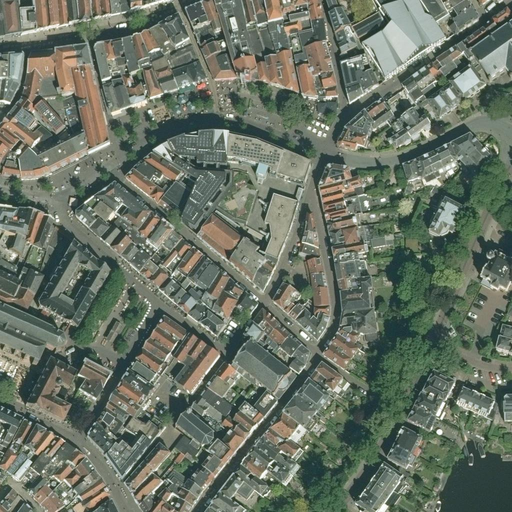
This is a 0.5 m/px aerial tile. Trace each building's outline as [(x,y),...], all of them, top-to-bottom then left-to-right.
[(18,16),(17,2),(16,0),(0,0),(0,13),(0,16),(3,40),(20,37),(18,16)] [(30,0),(16,0),(17,2),(18,16),(20,37),(34,34),(32,16),(30,0)] [(45,16),(43,0),(30,0),(32,16),(34,34),(35,33),(46,31),(47,31),(45,16)] [(53,0),(43,0),(45,16),(47,31),(48,31),(48,30),(56,29),(57,29),(55,16),(53,0)] [(66,16),(63,0),(53,0),(55,16),(57,29),(58,29),(58,28),(66,27),(67,27),(66,16)] [(77,24),(74,0),(63,0),(66,16),(67,27),(77,25),(77,24)] [(87,2),(86,0),(74,0),(77,24),(89,22),(89,23),(90,23),(89,16),(87,2)] [(100,16),(97,0),(86,0),(87,2),(89,16),(90,23),(91,22),(99,20),(100,20),(100,16)] [(109,16),(107,0),(97,0),(100,16),(100,20),(101,20),(101,19),(109,18),(110,18),(109,16)] [(119,16),(117,0),(107,0),(109,16),(110,18),(119,16)] [(126,0),(117,0),(119,16),(126,15),(128,14),(126,0)] [(138,11),(136,0),(126,0),(128,14),(138,11)] [(149,8),(147,0),(136,0),(138,11),(149,8)] [(162,5),(160,0),(147,0),(149,8),(150,8),(161,5),(162,5)] [(256,68),(247,29),(240,0),(226,0),(214,3),(218,16),(223,33),(227,44),(229,53),(230,57),(237,80),(248,82),(248,83),(250,83),(250,82),(254,83),(259,84),(260,84),(256,68)] [(266,16),(263,4),(262,0),(240,0),(247,29),(256,68),(266,66),(264,60),(266,60),(277,57),(270,26),(267,16),(266,16)] [(281,16),(277,0),(262,0),(263,4),(266,16),(267,16),(270,26),(277,57),(290,54),(288,42),(284,27),(283,22),(282,20),(281,16)] [(288,19),(296,17),(295,9),(292,0),(277,0),(281,16),(282,20),(288,19)] [(292,0),(295,9),(307,7),(305,0),(292,0)] [(305,0),(307,7),(308,11),(320,7),(317,0),(305,0)] [(340,58),(340,60),(349,56),(348,52),(357,48),(360,46),(358,42),(385,28),(385,27),(374,10),(369,13),(370,16),(350,26),(346,16),(343,10),(342,11),(341,11),(340,11),(336,2),(340,0),(325,0),(331,14),(330,15),(329,16),(335,36),(339,47),(338,47),(341,56),(340,57),(340,58)] [(446,42),(435,25),(418,0),(372,0),(380,11),(378,12),(389,28),(362,47),(385,82),(446,42)] [(418,0),(435,25),(449,16),(448,14),(447,12),(446,10),(444,6),(440,0),(418,0)] [(448,14),(468,1),(467,0),(453,0),(449,3),(451,7),(446,10),(447,12),(448,14)] [(474,11),(468,1),(448,14),(449,16),(451,18),(457,15),(459,20),(474,11)] [(218,16),(214,3),(203,7),(211,27),(212,26),(215,35),(223,33),(218,16)] [(188,16),(194,33),(211,27),(203,7),(186,12),(188,16)] [(324,22),(322,16),(320,7),(308,11),(309,14),(311,21),(311,25),(324,22)] [(497,29),(511,18),(511,17),(507,10),(491,21),(492,22),(497,29)] [(471,26),(478,21),(479,18),(478,16),(475,13),(474,11),(459,20),(457,15),(451,18),(455,25),(460,33),(471,26)] [(311,21),(309,14),(296,17),(288,19),(290,26),(297,24),(311,21)] [(182,22),(180,17),(179,17),(178,17),(178,18),(172,21),(166,24),(167,24),(160,28),(160,27),(159,27),(159,28),(171,44),(176,51),(190,43),(190,41),(182,22)] [(326,41),(324,23),(324,22),(311,25),(313,33),(316,46),(326,44),(326,41)] [(498,31),(497,29),(492,22),(491,23),(483,30),(489,38),(498,31)] [(316,46),(313,33),(300,35),(297,24),(290,26),(284,27),(288,42),(291,42),(295,65),(308,63),(307,60),(304,47),(311,45),(312,47),(316,46)] [(511,24),(500,33),(499,32),(497,33),(498,35),(472,54),(470,52),(480,44),(474,36),(461,45),(467,54),(468,53),(470,56),(471,56),(481,71),(489,81),(488,82),(489,84),(492,82),(491,82),(497,78),(499,77),(499,76),(505,72),(505,73),(506,72),(510,78),(509,79),(511,81),(511,80),(511,24)] [(460,33),(455,25),(449,28),(454,36),(460,33)] [(200,47),(202,53),(206,61),(206,62),(207,62),(222,55),(229,53),(227,44),(219,47),(219,45),(216,46),(214,42),(217,41),(215,35),(212,26),(211,27),(194,33),(200,47)] [(171,44),(159,28),(159,29),(151,33),(150,33),(161,52),(165,58),(166,60),(171,58),(165,47),(171,44)] [(489,38),(483,30),(474,36),(480,44),(489,38)] [(161,52),(150,33),(143,36),(141,37),(149,57),(152,56),(161,52)] [(163,97),(151,63),(149,57),(141,37),(123,43),(126,56),(127,59),(132,76),(132,77),(133,77),(133,76),(138,75),(139,75),(140,80),(143,79),(144,83),(146,82),(149,94),(147,94),(149,99),(150,99),(150,101),(163,97)] [(132,76),(127,59),(123,60),(122,57),(126,56),(123,43),(114,45),(120,70),(124,69),(126,77),(132,76)] [(329,54),(326,44),(316,46),(312,47),(311,45),(304,47),(307,60),(329,54)] [(120,70),(114,45),(95,48),(95,49),(97,61),(98,61),(103,85),(103,86),(112,84),(113,83),(111,76),(121,74),(120,70)] [(481,71),(471,56),(470,56),(468,53),(467,54),(461,45),(456,49),(462,57),(464,56),(472,67),(477,74),(481,71)] [(340,65),(346,90),(360,85),(357,75),(362,72),(363,72),(364,71),(364,70),(364,69),(364,67),(369,65),(366,56),(366,57),(361,47),(360,46),(357,48),(362,58),(340,65)] [(76,96),(70,71),(87,68),(88,70),(93,69),(88,49),(57,52),(58,82),(59,82),(61,92),(58,92),(58,96),(62,96),(62,98),(76,96)] [(462,57),(456,49),(447,55),(453,63),(458,60),(462,57)] [(58,82),(57,52),(56,52),(56,53),(53,53),(52,53),(46,54),(44,54),(46,100),(59,98),(58,96),(57,89),(57,82),(58,82)] [(46,100),(44,54),(32,56),(31,57),(32,57),(26,83),(23,100),(36,110),(39,102),(46,100)] [(290,54),(277,57),(284,90),(298,94),(299,95),(299,94),(297,85),(292,65),(290,54)] [(331,64),(329,54),(307,60),(308,63),(310,70),(331,64)] [(237,80),(230,57),(223,59),(222,55),(207,62),(215,82),(217,82),(237,80)] [(458,70),(453,63),(447,55),(436,62),(442,71),(440,72),(444,77),(445,79),(453,73),(458,70)] [(21,85),(25,56),(10,57),(10,66),(10,83),(1,83),(0,93),(0,104),(11,106),(21,85)] [(472,67),(464,56),(462,57),(458,60),(466,71),(472,67)] [(10,83),(10,66),(10,57),(8,57),(2,58),(1,83),(10,83)] [(175,72),(185,68),(184,63),(189,61),(188,57),(172,62),(175,72)] [(284,90),(277,57),(266,60),(264,60),(266,66),(271,86),(272,87),(284,90)] [(178,91),(172,75),(168,63),(166,60),(165,58),(151,63),(163,97),(178,91)] [(486,87),(477,74),(472,67),(466,71),(458,60),(453,63),(458,70),(475,94),(486,87)] [(442,71),(436,62),(432,65),(438,74),(440,72),(442,71)] [(310,70),(308,63),(295,65),(296,70),(302,97),(319,100),(313,80),(310,70)] [(334,74),(331,64),(310,70),(313,80),(321,78),(334,74)] [(205,78),(203,72),(204,72),(203,69),(202,70),(200,65),(188,70),(194,86),(203,83),(203,82),(206,82),(207,82),(207,80),(206,81),(205,78)] [(438,74),(432,65),(425,70),(432,78),(438,74)] [(271,86),(266,66),(256,68),(260,84),(271,86)] [(97,85),(95,80),(93,69),(88,70),(87,68),(70,71),(76,96),(98,92),(96,85),(97,85)] [(146,102),(142,86),(133,88),(132,86),(135,86),(132,77),(132,76),(126,77),(124,69),(120,70),(121,74),(123,81),(125,91),(132,109),(136,108),(146,104),(147,104),(147,103),(146,102)] [(194,86),(188,70),(187,69),(172,75),(178,91),(183,90),(184,89),(188,88),(189,88),(194,86)] [(435,83),(432,78),(425,70),(418,75),(411,80),(421,93),(433,84),(435,83)] [(458,70),(453,73),(456,78),(448,83),(450,86),(463,103),(475,94),(458,70)] [(379,87),(372,71),(368,73),(363,76),(362,72),(357,75),(360,85),(363,96),(379,87)] [(435,83),(444,77),(440,72),(438,74),(432,78),(435,83)] [(132,109),(125,91),(123,81),(121,74),(111,76),(113,83),(112,84),(121,113),(132,109)] [(337,88),(334,74),(321,78),(323,89),(337,88)] [(338,98),(337,88),(323,89),(321,78),(313,80),(319,100),(338,98)] [(424,98),(421,93),(411,80),(402,86),(404,90),(404,91),(416,107),(417,108),(420,106),(417,102),(422,99),(424,103),(427,101),(424,98)] [(121,113),(112,84),(103,86),(104,90),(111,113),(114,115),(115,115),(114,115),(121,113)] [(424,98),(436,88),(433,84),(421,93),(424,98)] [(363,96),(360,85),(346,90),(347,94),(347,95),(347,97),(350,104),(349,104),(349,105),(350,105),(351,104),(350,104),(363,96)] [(463,103),(450,86),(440,94),(453,111),(463,103)] [(103,115),(102,111),(102,110),(98,93),(98,92),(76,96),(84,134),(89,156),(110,146),(110,145),(109,145),(106,128),(106,127),(103,115)] [(428,103),(440,120),(453,111),(440,94),(438,95),(436,92),(430,96),(433,99),(428,103)] [(23,100),(17,108),(29,117),(35,110),(23,100)] [(394,117),(385,104),(384,104),(382,101),(375,106),(381,114),(371,121),(373,124),(373,125),(374,131),(389,121),(394,117)] [(45,105),(36,112),(56,136),(64,129),(45,105)] [(381,114),(375,106),(365,113),(371,121),(381,114)] [(430,126),(417,108),(416,107),(412,110),(412,111),(407,114),(420,133),(424,130),(425,131),(427,131),(428,130),(429,128),(429,127),(430,126)] [(40,129),(15,109),(8,119),(32,139),(40,129)] [(371,121),(365,113),(355,122),(370,132),(373,125),(373,124),(371,121)] [(407,114),(401,119),(397,121),(398,123),(411,140),(412,140),(413,140),(413,141),(418,138),(417,136),(418,136),(417,135),(420,133),(407,114)] [(38,143),(32,139),(8,119),(4,124),(0,127),(0,128),(22,148),(24,146),(30,152),(38,143)] [(367,139),(370,132),(355,122),(346,130),(346,131),(355,136),(367,139)] [(411,140),(398,123),(392,126),(391,127),(395,133),(392,135),(393,136),(387,141),(389,144),(391,142),(396,149),(397,149),(403,145),(403,146),(405,145),(406,146),(410,143),(409,142),(411,140)] [(14,156),(22,148),(0,128),(0,144),(10,152),(14,156)] [(51,151),(70,141),(67,130),(55,141),(52,137),(51,138),(47,143),(50,151),(51,151)] [(363,149),(367,139),(355,136),(346,131),(338,145),(340,149),(355,152),(357,148),(363,149)] [(89,156),(84,134),(73,140),(79,161),(82,160),(81,159),(87,157),(89,156)] [(227,171),(229,136),(215,135),(200,136),(186,139),(169,146),(152,156),(184,177),(176,186),(182,191),(189,181),(197,186),(198,187),(194,197),(191,201),(182,223),(196,231),(218,201),(219,192),(223,192),(227,179),(227,171)] [(237,172),(244,140),(229,136),(227,171),(237,172)] [(481,148),(470,136),(451,147),(458,160),(462,164),(481,148)] [(73,140),(70,141),(51,151),(50,151),(39,156),(36,158),(50,175),(51,175),(52,175),(52,174),(58,171),(58,172),(63,169),(69,166),(71,165),(79,161),(73,140)] [(259,186),(271,148),(258,142),(244,140),(237,172),(254,177),(254,180),(254,182),(255,184),(257,185),(259,186)] [(4,161),(7,157),(10,152),(0,144),(0,172),(1,171),(5,163),(4,161)] [(22,181),(37,180),(42,179),(50,175),(36,158),(30,152),(24,146),(22,148),(14,156),(20,164),(22,181)] [(454,158),(456,157),(458,160),(451,147),(446,149),(439,152),(446,169),(456,164),(456,163),(454,158)] [(304,189),(312,165),(278,151),(271,148),(259,186),(257,193),(251,212),(245,228),(259,236),(273,193),(299,205),(304,189)] [(479,183),(491,159),(481,148),(462,164),(464,166),(460,170),(474,185),(478,181),(479,183)] [(439,176),(437,173),(446,169),(439,152),(427,158),(436,178),(439,176)] [(22,181),(20,164),(14,156),(5,173),(2,177),(4,178),(21,181),(22,181)] [(184,177),(152,156),(143,164),(176,186),(184,177)] [(436,178),(427,158),(417,162),(415,163),(420,179),(421,180),(423,179),(426,185),(437,179),(436,178)] [(420,179),(415,163),(403,167),(407,184),(420,179)] [(176,186),(143,164),(140,166),(139,165),(136,168),(137,169),(134,171),(158,188),(169,195),(176,186)] [(353,176),(350,177),(349,171),(349,170),(348,170),(348,171),(347,170),(346,171),(343,170),(344,170),(342,169),(341,169),(338,169),(337,169),(334,168),(333,168),(334,168),(333,168),(332,168),(331,168),(328,170),(327,170),(327,171),(326,172),(325,175),(325,176),(324,179),(323,180),(322,183),(322,182),(322,183),(321,184),(322,184),(321,185),(322,185),(320,188),(319,189),(319,190),(360,182),(360,181),(358,176),(353,178),(353,176)] [(158,188),(134,171),(126,180),(149,199),(154,194),(158,188)] [(188,203),(191,201),(194,197),(198,187),(197,186),(189,181),(182,191),(176,186),(169,195),(159,207),(176,219),(182,211),(183,211),(183,210),(188,203)] [(363,195),(362,187),(360,182),(319,190),(323,207),(335,204),(358,196),(358,197),(363,195)] [(153,215),(139,204),(116,185),(95,200),(110,211),(115,215),(121,207),(125,210),(119,218),(124,221),(139,232),(153,215)] [(159,207),(169,195),(158,188),(154,194),(149,199),(159,207)] [(443,195),(435,190),(433,194),(440,199),(443,195)] [(290,233),(295,219),(296,214),(299,205),(273,193),(259,236),(266,240),(261,253),(260,255),(259,256),(278,263),(290,233)] [(444,195),(435,211),(439,213),(459,223),(459,222),(464,212),(465,211),(464,210),(465,208),(456,203),(444,195)] [(360,206),(358,197),(358,196),(335,204),(323,207),(325,215),(360,206)] [(110,211),(95,200),(84,207),(101,220),(112,228),(119,218),(115,215),(110,211)] [(362,215),(360,206),(325,215),(327,223),(358,216),(362,215)] [(101,220),(84,207),(76,213),(76,219),(85,227),(90,232),(101,220)] [(0,235),(1,234),(4,236),(13,239),(14,236),(13,236),(18,221),(13,220),(17,211),(15,212),(15,211),(14,211),(9,211),(3,210),(0,210),(0,235)] [(245,228),(251,212),(245,210),(240,225),(245,228)] [(31,212),(17,211),(13,220),(18,221),(13,236),(14,236),(24,240),(31,213),(31,212)] [(245,240),(236,234),(239,229),(240,229),(240,228),(217,212),(201,232),(197,237),(203,243),(222,260),(223,259),(229,265),(244,241),(245,240)] [(32,247),(38,229),(42,217),(35,214),(35,215),(32,213),(33,213),(31,213),(24,240),(14,236),(13,239),(10,247),(8,252),(19,258),(18,260),(19,260),(25,263),(32,247)] [(459,223),(439,213),(429,234),(439,239),(440,238),(442,239),(447,236),(448,234),(452,235),(453,234),(458,224),(459,223)] [(153,235),(162,224),(154,216),(153,215),(139,232),(138,234),(143,239),(149,243),(149,242),(154,236),(153,235)] [(317,236),(313,217),(312,216),(309,216),(308,217),(305,235),(317,236)] [(361,228),(358,216),(327,223),(329,235),(341,232),(357,229),(361,228)] [(53,222),(42,217),(38,229),(32,247),(25,263),(37,267),(35,273),(39,274),(48,247),(47,247),(50,240),(50,239),(55,229),(51,226),(53,222)] [(139,232),(124,221),(119,218),(112,228),(123,237),(131,243),(138,234),(139,232)] [(100,241),(112,228),(101,220),(90,232),(100,241)] [(162,247),(174,233),(165,227),(162,224),(153,235),(154,236),(149,242),(159,251),(162,247)] [(111,250),(123,237),(112,228),(100,241),(104,244),(111,250)] [(52,254),(61,236),(62,236),(63,236),(62,235),(57,231),(58,231),(57,231),(55,230),(55,229),(50,239),(50,240),(47,247),(48,247),(39,274),(38,278),(41,279),(48,267),(48,266),(50,263),(49,262),(51,258),(50,258),(52,254)] [(361,246),(357,229),(341,232),(343,244),(332,246),(333,252),(361,246)] [(343,244),(341,232),(329,235),(332,246),(343,244)] [(173,252),(183,241),(174,233),(162,247),(171,255),(173,252)] [(136,247),(143,239),(138,234),(131,243),(132,244),(133,245),(136,247)] [(319,250),(317,236),(305,235),(302,245),(319,250)] [(133,245),(132,244),(131,243),(123,237),(111,250),(121,259),(133,245)] [(389,246),(388,240),(386,241),(385,238),(369,241),(369,243),(364,244),(364,245),(361,246),(333,252),(335,260),(341,259),(359,256),(366,255),(366,253),(369,253),(368,248),(372,247),(373,249),(389,246)] [(140,275),(150,263),(151,263),(155,257),(159,251),(149,242),(149,243),(143,239),(136,247),(137,248),(142,252),(141,254),(130,267),(140,275)] [(183,263),(193,250),(186,244),(183,241),(173,252),(178,256),(177,258),(183,263)] [(253,286),(262,269),(272,277),(276,268),(278,263),(259,256),(258,257),(256,256),(259,252),(245,242),(244,241),(229,265),(239,273),(238,274),(243,277),(253,286)] [(74,330),(75,331),(94,299),(108,275),(96,263),(95,264),(72,244),(71,245),(71,246),(70,248),(69,248),(69,249),(69,250),(67,252),(66,253),(67,254),(65,257),(64,257),(63,258),(64,259),(59,267),(58,267),(58,268),(54,275),(53,276),(49,283),(48,284),(49,284),(45,291),(44,292),(41,298),(40,299),(38,304),(37,304),(37,305),(38,308),(38,309),(39,310),(39,309),(42,311),(43,312),(43,311),(49,315),(49,316),(50,315),(55,319),(56,320),(56,319),(62,323),(68,326),(67,328),(68,328),(69,327),(70,327),(74,330)] [(130,267),(141,254),(136,250),(137,248),(136,247),(133,245),(121,259),(130,267)] [(320,258),(319,251),(302,245),(299,253),(315,259),(320,258)] [(164,265),(171,255),(162,247),(159,251),(155,257),(164,265)] [(187,281),(204,259),(193,250),(183,263),(176,272),(187,281)] [(511,257),(511,258),(511,257),(510,257),(496,250),(494,254),(495,255),(494,256),(495,256),(494,257),(493,256),(491,256),(490,256),(488,257),(488,258),(488,260),(488,261),(490,262),(491,262),(488,268),(487,267),(487,268),(486,268),(485,269),(486,269),(482,277),(481,277),(480,279),(481,279),(482,280),(483,280),(483,281),(483,282),(481,286),(490,290),(490,289),(497,292),(499,289),(505,292),(506,293),(506,292),(507,293),(507,291),(511,283),(511,282),(511,257)] [(176,272),(183,263),(177,258),(178,256),(173,252),(171,255),(164,265),(160,271),(169,279),(171,278),(172,276),(173,276),(176,272)] [(366,255),(359,256),(341,259),(335,260),(335,262),(336,268),(360,264),(365,263),(368,263),(366,255)] [(150,283),(160,271),(164,265),(155,257),(151,263),(150,263),(140,275),(150,283)] [(201,280),(212,266),(204,259),(187,281),(196,287),(197,286),(201,280)] [(15,268),(1,260),(0,260),(0,275),(10,280),(15,268)] [(10,280),(17,283),(20,284),(17,290),(20,291),(33,297),(41,279),(38,278),(39,274),(35,273),(37,267),(25,263),(19,260),(15,268),(10,280)] [(323,268),(321,260),(305,263),(306,270),(323,268)] [(368,280),(365,263),(360,264),(336,268),(339,284),(351,282),(363,280),(368,280)] [(207,294),(218,278),(221,273),(212,266),(201,280),(197,286),(207,294)] [(325,277),(323,268),(306,270),(308,277),(318,277),(325,277)] [(263,294),(272,277),(262,269),(253,286),(263,294)] [(159,291),(169,279),(160,271),(150,283),(159,291)] [(177,282),(175,285),(178,288),(180,289),(181,289),(187,281),(176,272),(173,276),(172,276),(171,278),(177,282)] [(220,298),(226,289),(230,281),(225,277),(221,273),(218,278),(207,294),(213,298),(219,301),(220,298)] [(20,284),(17,283),(10,280),(0,275),(0,293),(13,299),(17,290),(20,284)] [(159,291),(168,299),(169,299),(178,288),(175,285),(177,282),(171,278),(169,279),(159,291)] [(374,310),(372,292),(370,279),(368,280),(363,280),(351,282),(352,287),(356,286),(356,290),(352,290),(353,293),(341,295),(343,315),(354,313),(373,310),(374,310)] [(185,292),(189,296),(192,291),(193,292),(196,287),(187,281),(181,289),(185,292)] [(246,296),(241,291),(230,281),(226,289),(220,298),(224,300),(225,299),(238,306),(242,301),(246,296)] [(352,290),(352,287),(351,282),(339,284),(339,287),(341,293),(341,295),(353,293),(352,290)] [(298,302),(301,296),(302,296),(296,292),(283,285),(273,303),(280,309),(283,313),(295,299),(298,302)] [(169,299),(178,308),(189,296),(185,292),(181,289),(180,289),(178,288),(169,299)] [(26,312),(33,297),(17,290),(13,299),(0,293),(0,309),(7,312),(10,305),(26,312)] [(212,313),(219,301),(213,298),(207,294),(203,300),(197,295),(193,300),(198,304),(200,305),(201,303),(204,306),(212,313)] [(198,304),(193,300),(189,296),(178,308),(181,310),(188,316),(198,304)] [(248,319),(258,307),(246,296),(242,301),(238,306),(236,310),(237,310),(248,319)] [(234,312),(236,310),(238,306),(225,299),(224,300),(220,298),(219,301),(212,313),(222,319),(229,323),(233,318),(231,316),(234,312)] [(330,308),(329,298),(315,298),(316,308),(316,309),(330,308)] [(300,303),(298,302),(295,299),(283,313),(288,317),(300,303)] [(209,314),(203,310),(204,308),(203,307),(204,306),(201,303),(200,305),(198,304),(188,316),(200,326),(209,314)] [(306,309),(300,303),(288,317),(295,323),(305,310),(306,309)] [(217,339),(229,323),(222,319),(212,313),(204,306),(203,307),(204,308),(203,310),(209,314),(200,326),(217,339)] [(330,319),(330,308),(316,309),(316,308),(313,309),(313,315),(314,314),(314,315),(316,317),(322,318),(330,319)] [(61,338),(63,337),(62,336),(60,337),(52,333),(53,330),(51,330),(50,332),(40,328),(41,325),(40,324),(38,327),(28,322),(30,319),(28,319),(27,321),(6,312),(7,312),(0,309),(0,348),(2,349),(1,352),(3,353),(4,350),(13,354),(12,357),(13,357),(15,355),(23,359),(22,361),(24,362),(25,360),(32,363),(31,365),(33,366),(35,367),(43,350),(44,350),(45,349),(53,353),(54,355),(56,354),(55,353),(60,351),(62,353),(63,352),(61,349),(63,345),(66,345),(66,343),(63,343),(61,338)] [(302,329),(311,317),(308,314),(308,313),(305,310),(295,323),(302,329)] [(378,342),(376,334),(373,310),(354,313),(356,326),(344,328),(345,331),(352,330),(352,332),(354,332),(354,333),(361,335),(363,336),(365,336),(366,344),(378,342)] [(262,332),(271,319),(263,311),(253,324),(253,325),(262,332)] [(356,326),(354,313),(343,315),(341,329),(344,328),(356,326)] [(317,342),(326,330),(330,319),(322,318),(320,318),(319,321),(318,319),(316,321),(311,317),(302,329),(317,342)] [(181,345),(188,335),(165,318),(158,329),(181,345)] [(264,345),(279,327),(271,319),(262,332),(259,342),(264,345)] [(123,325),(115,321),(105,339),(113,344),(123,325)] [(234,366),(231,370),(240,377),(245,381),(249,377),(251,378),(250,379),(251,380),(252,379),(257,383),(256,384),(258,385),(258,384),(262,388),(263,389),(263,388),(268,392),(267,393),(268,393),(269,393),(273,396),(272,397),(273,398),(274,397),(279,401),(284,394),(284,395),(292,385),(297,378),(292,374),(293,374),(292,373),(291,374),(287,370),(287,369),(286,369),(281,365),(281,364),(280,365),(276,361),(275,360),(273,358),(265,352),(268,349),(264,345),(261,349),(255,344),(258,341),(259,342),(262,332),(253,325),(244,338),(245,339),(242,343),(248,347),(245,351),(244,351),(240,357),(233,365),(234,366)] [(274,356),(291,338),(279,327),(264,345),(268,349),(265,352),(273,358),(274,356)] [(511,329),(502,327),(499,340),(499,339),(496,351),(509,355),(509,356),(511,356),(511,329)] [(356,343),(361,335),(354,333),(354,332),(352,332),(352,330),(345,331),(344,328),(341,329),(338,336),(354,346),(360,350),(362,347),(356,343)] [(151,340),(175,358),(183,347),(181,345),(158,329),(151,340)] [(220,358),(201,344),(201,345),(189,337),(189,336),(188,335),(181,345),(183,347),(175,358),(169,367),(163,375),(175,384),(178,387),(190,396),(198,385),(186,376),(193,366),(207,375),(220,358)] [(360,350),(354,346),(338,336),(331,346),(352,360),(358,350),(360,351),(360,350)] [(293,358),(302,347),(292,339),(291,338),(274,356),(286,366),(293,358)] [(175,358),(151,340),(144,350),(169,367),(175,358)] [(352,360),(331,346),(323,357),(344,371),(352,360)] [(306,367),(310,354),(302,347),(293,358),(296,361),(305,368),(306,367)] [(169,367),(144,350),(136,361),(151,371),(161,378),(163,375),(169,367)] [(49,361),(32,392),(25,406),(40,413),(62,423),(63,420),(64,418),(69,408),(53,400),(55,396),(56,397),(60,389),(59,389),(60,386),(68,390),(76,374),(50,361),(49,361)] [(161,378),(151,371),(136,361),(132,367),(129,372),(141,380),(153,389),(160,380),(161,378)] [(299,376),(305,368),(296,361),(291,367),(292,368),(291,369),(299,376)] [(101,392),(110,377),(108,376),(107,376),(101,373),(101,372),(96,370),(85,364),(84,363),(83,365),(81,369),(80,369),(79,371),(80,372),(77,376),(84,380),(79,390),(79,392),(95,401),(101,392)] [(240,377),(231,370),(225,365),(219,373),(217,375),(216,377),(227,386),(226,387),(230,390),(231,389),(240,377)] [(343,380),(342,379),(341,380),(336,375),(332,372),(332,373),(323,366),(323,365),(322,365),(321,366),(316,372),(315,373),(316,374),(326,383),(325,384),(333,390),(343,397),(344,395),(337,390),(339,387),(343,390),(347,384),(343,380)] [(381,376),(387,367),(383,365),(377,373),(381,376)] [(155,390),(155,389),(153,389),(141,380),(129,372),(123,382),(137,392),(148,401),(149,401),(155,392),(156,391),(155,391),(155,390)] [(444,404),(455,383),(433,372),(422,394),(423,394),(422,396),(433,402),(435,399),(444,404)] [(375,384),(381,376),(377,373),(371,381),(375,384)] [(331,399),(334,396),(330,393),(333,390),(325,384),(326,383),(316,374),(309,382),(330,398),(331,399)] [(238,395),(231,389),(230,390),(226,387),(227,386),(216,377),(206,389),(215,395),(216,395),(231,407),(238,398),(238,395)] [(148,401),(137,392),(123,382),(117,393),(135,406),(141,411),(142,411),(144,413),(151,403),(149,401),(148,401)] [(326,417),(319,412),(321,409),(326,413),(328,410),(330,411),(334,406),(333,404),(335,402),(331,399),(330,398),(309,382),(297,398),(318,414),(323,418),(324,419),(326,417)] [(199,399),(225,418),(233,408),(231,407),(231,408),(222,400),(221,401),(206,389),(205,390),(206,390),(199,399)] [(473,410),(479,396),(473,393),(472,394),(463,389),(457,403),(458,403),(457,407),(466,410),(467,407),(473,410)] [(246,400),(249,396),(244,392),(241,396),(246,400)] [(142,411),(141,411),(135,406),(117,393),(115,396),(110,403),(117,408),(128,416),(129,416),(134,421),(135,420),(142,411)] [(265,418),(278,404),(271,398),(271,397),(267,394),(254,409),(265,418)] [(448,406),(444,404),(435,399),(433,402),(422,396),(421,396),(414,408),(436,420),(440,421),(448,406)] [(489,417),(495,403),(485,399),(485,398),(479,396),(473,410),(479,412),(478,416),(486,419),(487,416),(489,417)] [(511,397),(506,398),(504,401),(504,402),(501,402),(501,411),(504,411),(504,424),(511,423),(511,397)] [(307,433),(309,435),(318,424),(313,420),(316,417),(321,421),(323,418),(318,414),(297,398),(284,414),(304,431),(307,433)] [(191,409),(198,414),(196,416),(212,428),(213,427),(216,429),(225,418),(199,399),(197,402),(196,402),(196,403),(192,408),(191,408),(191,409)] [(264,420),(253,411),(242,402),(236,410),(240,414),(257,428),(264,420)] [(128,416),(117,408),(110,403),(107,410),(122,424),(128,416)] [(433,427),(436,420),(414,408),(411,415),(410,415),(407,422),(430,434),(433,428),(433,427)] [(21,421),(0,410),(0,460),(2,456),(0,454),(0,447),(1,446),(7,450),(21,421)] [(124,426),(122,424),(107,410),(99,423),(98,425),(114,439),(124,426)] [(214,434),(193,418),(195,415),(190,411),(177,427),(193,440),(203,448),(209,447),(209,448),(214,441),(214,439),(214,438),(214,434)] [(373,411),(369,417),(373,420),(378,414),(373,411)] [(229,419),(222,427),(231,434),(237,426),(250,437),(257,428),(240,414),(233,423),(229,419)] [(307,433),(284,414),(270,431),(285,443),(286,441),(290,444),(295,448),(301,441),(307,433)] [(362,418),(370,424),(373,420),(369,417),(365,414),(362,418)] [(166,429),(153,420),(150,425),(161,434),(166,429)] [(145,454),(161,434),(150,425),(146,429),(135,421),(134,421),(126,432),(137,441),(134,445),(145,454)] [(21,448),(35,428),(24,422),(0,464),(0,469),(6,473),(18,457),(20,454),(23,450),(21,448)] [(107,459),(118,442),(114,439),(98,425),(88,440),(107,459)] [(234,455),(248,439),(250,437),(237,426),(231,434),(221,445),(234,455)] [(24,460),(45,433),(44,433),(35,428),(21,448),(23,450),(20,454),(18,457),(6,473),(11,477),(24,460)] [(421,452),(417,450),(422,441),(403,430),(398,440),(399,440),(394,449),(416,460),(421,452)] [(295,448),(290,444),(286,441),(285,443),(270,431),(264,439),(295,464),(303,454),(295,448)] [(37,459),(55,439),(54,438),(45,434),(45,433),(24,460),(11,477),(12,477),(18,484),(26,473),(29,470),(37,459)] [(189,446),(191,442),(185,437),(179,445),(189,452),(192,448),(189,446)] [(42,473),(50,463),(64,445),(61,443),(57,441),(58,441),(55,439),(37,459),(29,470),(26,473),(18,484),(27,492),(32,498),(38,493),(43,488),(46,486),(44,484),(39,479),(42,473)] [(234,455),(221,445),(214,439),(214,441),(209,448),(206,452),(212,456),(225,467),(234,455)] [(295,464),(264,439),(258,446),(258,445),(256,449),(274,463),(278,466),(293,477),(300,468),(295,464)] [(203,448),(193,440),(191,442),(189,446),(192,448),(199,454),(200,453),(202,449),(203,448)] [(132,471),(145,455),(145,454),(134,445),(130,450),(119,441),(118,442),(107,459),(107,460),(123,482),(132,471)] [(50,480),(74,452),(64,445),(50,463),(42,473),(49,479),(50,480)] [(194,460),(199,454),(192,448),(189,452),(179,445),(175,450),(185,457),(187,454),(194,460)] [(153,475),(170,455),(160,446),(138,472),(138,471),(134,476),(126,485),(125,486),(126,487),(133,496),(132,496),(133,497),(142,486),(153,475)] [(274,463),(256,449),(248,458),(266,472),(286,488),(294,478),(293,477),(278,466),(274,463)] [(412,468),(416,460),(394,449),(387,461),(406,471),(408,467),(412,468)] [(59,485),(84,460),(83,459),(74,452),(50,480),(49,479),(44,484),(46,486),(43,488),(38,493),(32,498),(38,506),(51,493),(48,490),(54,480),(59,485)] [(215,479),(225,467),(212,456),(203,467),(203,468),(205,470),(215,478),(215,479)] [(266,472),(248,458),(245,462),(241,467),(267,488),(268,487),(261,481),(261,479),(266,472)] [(81,483),(93,472),(84,460),(59,485),(51,493),(53,497),(56,494),(59,497),(66,490),(68,493),(67,494),(69,495),(76,488),(79,486),(80,486),(82,484),(81,483)] [(399,484),(403,479),(384,466),(380,472),(381,472),(375,479),(394,493),(397,495),(403,487),(399,484)] [(267,488),(241,467),(234,476),(253,492),(263,499),(264,497),(266,497),(270,492),(269,490),(267,488)] [(203,492),(190,482),(189,481),(189,482),(174,470),(174,471),(172,473),(163,484),(165,486),(167,485),(170,488),(167,492),(169,495),(171,497),(174,496),(181,501),(193,509),(194,506),(204,493),(203,492)] [(215,478),(205,470),(201,474),(199,472),(190,482),(203,492),(212,482),(211,482),(215,478)] [(141,509),(159,488),(163,484),(172,473),(169,471),(160,481),(153,475),(142,486),(133,497),(141,509)] [(77,499),(99,480),(98,479),(93,472),(81,483),(82,484),(80,486),(79,486),(76,488),(69,495),(75,501),(77,499)] [(253,492),(234,476),(225,488),(220,494),(230,502),(236,495),(246,502),(253,492)] [(371,485),(366,493),(388,508),(397,495),(394,493),(375,479),(371,485)] [(82,504),(104,487),(99,480),(77,499),(82,504)] [(104,487),(82,504),(87,511),(88,511),(108,497),(104,487)] [(151,511),(161,502),(159,500),(164,494),(159,488),(141,509),(142,511),(151,511)] [(38,506),(43,511),(57,511),(59,511),(62,507),(64,510),(75,501),(69,495),(67,494),(68,493),(66,490),(59,497),(56,494),(53,497),(51,493),(38,506)] [(10,509),(17,497),(11,491),(2,501),(10,509)] [(162,511),(166,506),(171,497),(169,495),(167,492),(164,494),(159,500),(161,502),(151,511),(162,511)] [(385,511),(388,508),(366,493),(360,500),(355,506),(362,511),(361,511),(385,511)] [(243,511),(230,502),(220,494),(212,505),(213,506),(209,511),(243,511)] [(18,511),(25,505),(17,497),(10,509),(8,511),(18,511)] [(315,498),(309,504),(314,508),(319,502),(315,498)] [(8,511),(10,509),(2,501),(0,504),(0,507),(4,511),(8,511)] [(190,511),(193,509),(181,501),(174,511),(190,511)] [(114,511),(110,502),(95,511),(114,511)]
